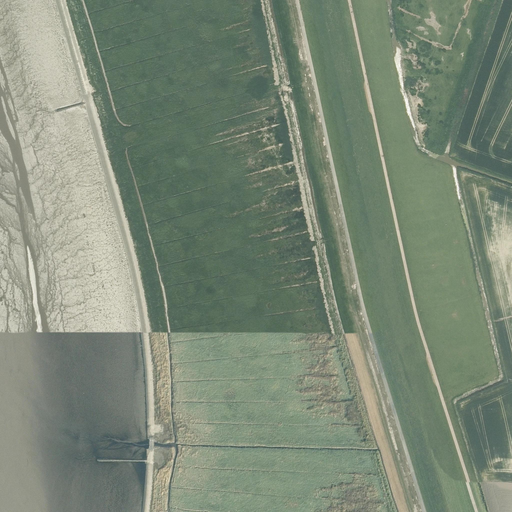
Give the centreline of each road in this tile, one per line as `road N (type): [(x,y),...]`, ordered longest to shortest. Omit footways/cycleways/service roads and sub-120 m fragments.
road 1 (track): [(295,0),(367,311),(427,511)]
road 2 (track): [(477,511),(413,306),(349,0)]
